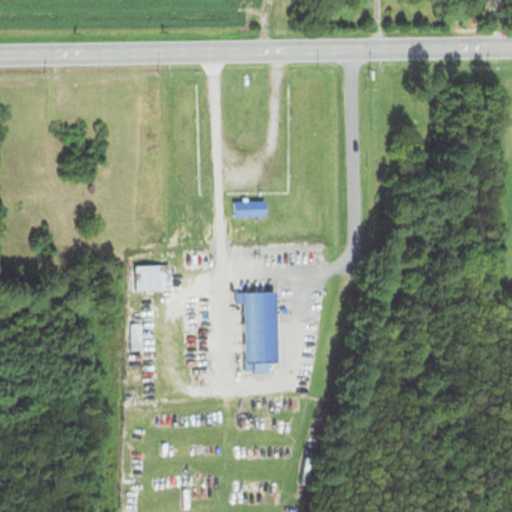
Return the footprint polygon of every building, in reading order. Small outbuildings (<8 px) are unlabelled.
[(229,200),(229,215),(261,215),(261,200),(229,200)] [(261,240),(226,240),(226,249),(261,249),(261,240)] [(165,264),(131,264),(131,287),(165,287),(165,264)] [(238,301),(239,361),(272,360),(271,289),(232,290),(232,301),(238,301)] [(137,322),(126,322),(126,348),(137,348),(137,322)]
